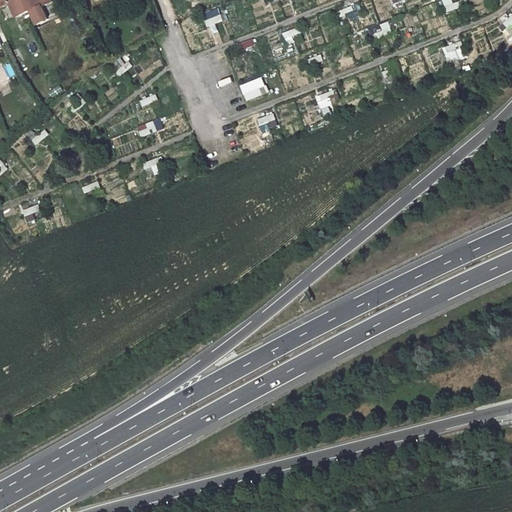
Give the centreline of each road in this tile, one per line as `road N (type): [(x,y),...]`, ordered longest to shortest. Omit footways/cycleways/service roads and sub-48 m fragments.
road 1 (trunk): [(511,104),(272,307),(171,387),(106,426),(96,447)]
road 2 (trunk): [(33,511),(292,368),(511,260)]
road 3 (trunk): [(511,233),(281,345),(96,447)]
road 4 (trunk): [(95,511),(511,408)]
